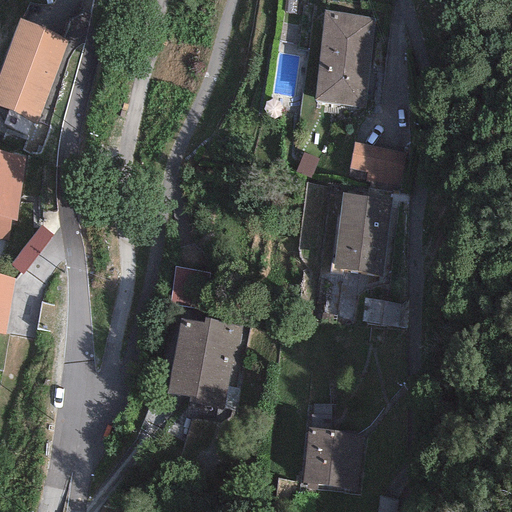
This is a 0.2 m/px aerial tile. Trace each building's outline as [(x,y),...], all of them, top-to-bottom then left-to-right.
[(372,16),(323,11),(314,101),(363,106),(372,16)] [(69,37),(19,20),(0,68),(0,107),(38,120),(69,37)] [(400,149),(353,142),(349,168),(362,170),(360,179),(394,184),(400,149)] [(25,154),(0,150),(0,238),(8,240),(11,220),(15,221),(25,154)] [(392,199),(342,192),(332,269),(382,275),(392,199)] [(53,236),(41,226),(9,265),(22,275),(53,236)] [(210,274),(175,268),(169,303),(204,309),(210,274)] [(15,278),(0,274),(0,332),(5,333),(15,278)] [(362,322),(399,325),(400,303),(364,300),(362,322)] [(242,323),(204,317),(203,323),(179,319),(168,394),(189,397),(188,405),(224,410),(230,369),(235,370),(242,323)] [(363,433),(308,428),(303,485),(358,490),(363,433)] [(395,511),(397,500),(379,498),(376,511),(395,511)]
